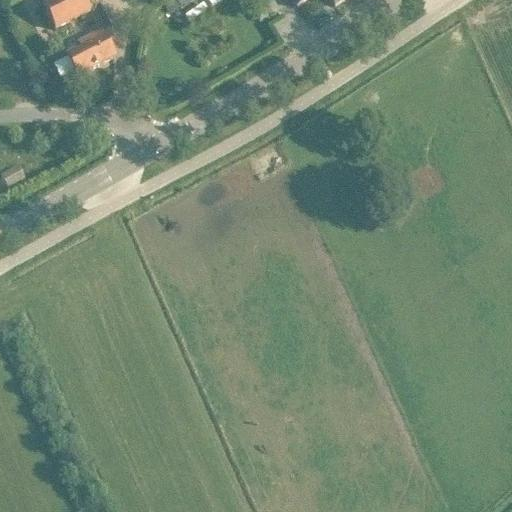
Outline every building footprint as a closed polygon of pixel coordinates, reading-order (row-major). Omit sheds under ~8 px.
[(43,8),(45,13),(54,31),(90,13),(83,0),(44,0),(47,6),(43,8)] [(176,0),(183,10),(198,0),(176,0)] [(290,0),(296,9),(310,0),(290,0)] [(328,0),(334,9),(347,0),(328,0)] [(67,58),(77,79),(114,60),(101,34),(78,46),(80,51),(67,58)]
